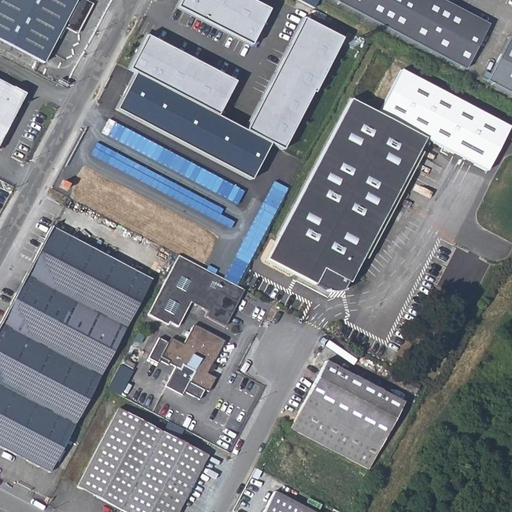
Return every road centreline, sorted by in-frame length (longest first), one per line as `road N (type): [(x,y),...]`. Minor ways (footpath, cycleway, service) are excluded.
road 1 (residential): [(133,0),(0,253)]
road 2 (residential): [(218,511),(282,388),(288,353)]
